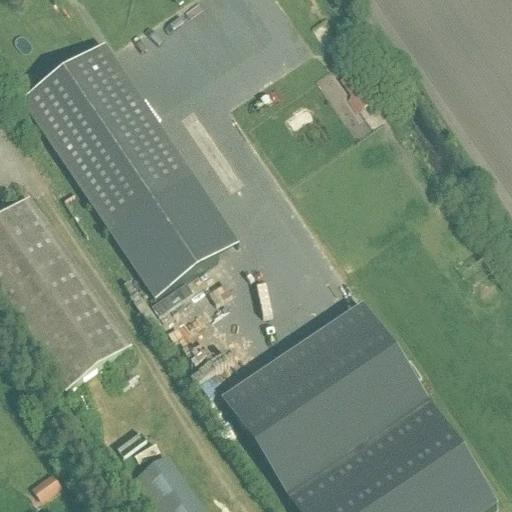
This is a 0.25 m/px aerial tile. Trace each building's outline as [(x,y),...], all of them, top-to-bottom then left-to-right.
[(238,253),(105,54),(22,110),(155,309),(238,253)] [(0,226),(0,307),(64,402),(131,356),(29,207),(0,226)] [(363,314),(222,409),(289,509),(430,414),(363,314)] [(495,511),(430,414),(289,509),(291,511),(495,511)] [(52,482),(31,497),(41,511),(62,496),(52,482)]
